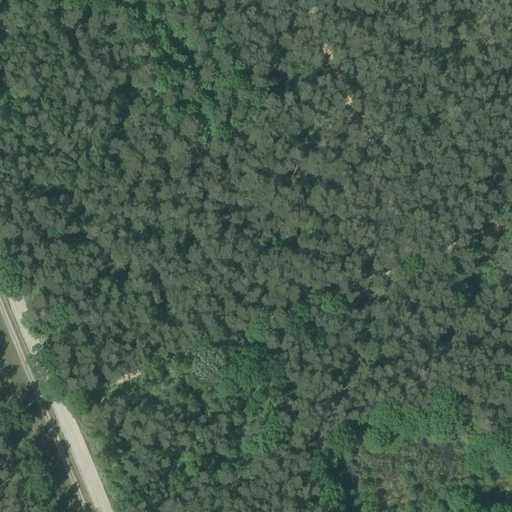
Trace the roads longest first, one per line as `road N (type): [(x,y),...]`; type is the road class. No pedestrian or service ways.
road 1 (track): [(59,404),(511,223)]
road 2 (track): [(418,264),(307,0)]
road 3 (track): [(0,260),(104,511)]
road 4 (track): [(0,297),(88,511)]
